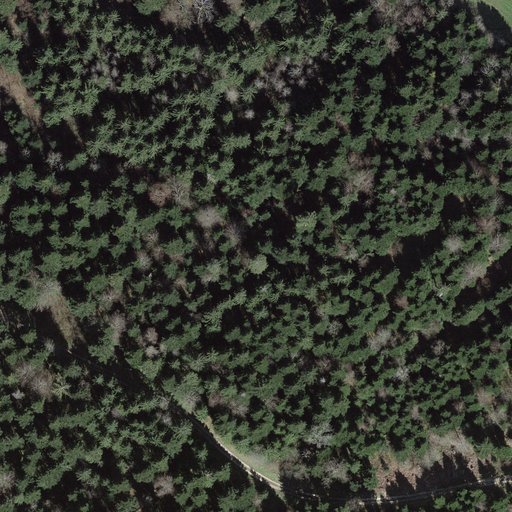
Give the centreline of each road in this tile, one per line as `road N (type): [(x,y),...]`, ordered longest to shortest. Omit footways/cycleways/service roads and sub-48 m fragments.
road 1 (track): [(0,311),(159,402),(267,481),(312,498),(354,504),(511,478)]
road 2 (track): [(87,0),(168,34),(250,43),(301,27),(326,0)]
